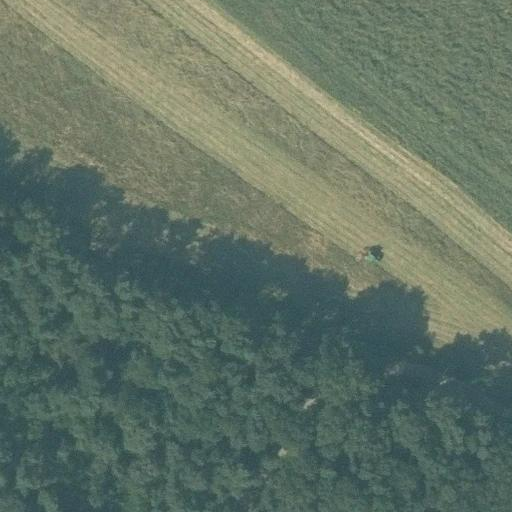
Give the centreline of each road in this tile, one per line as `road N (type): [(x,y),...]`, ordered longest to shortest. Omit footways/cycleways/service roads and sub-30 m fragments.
road 1 (track): [(0,202),(317,325),(307,405)]
road 2 (unclassified): [(236,511),(307,405),(358,374),(416,366)]
